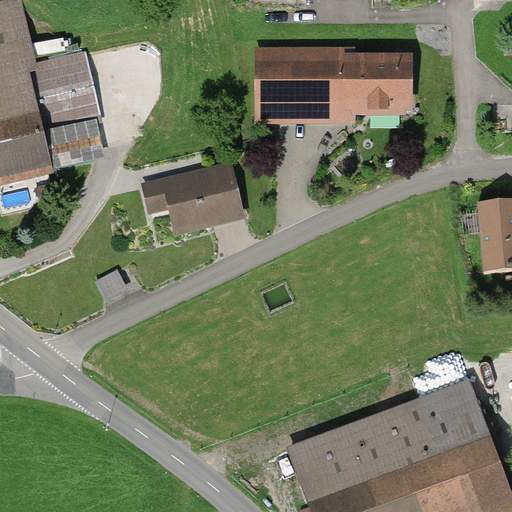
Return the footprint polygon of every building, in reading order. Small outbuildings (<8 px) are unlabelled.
[(0,175),(93,155),(72,56),(21,68),(8,7),(0,8),(0,175)] [(402,122),(402,63),(253,62),(252,121),(402,122)] [(238,223),(225,172),(142,192),(147,211),(160,208),(168,240),(238,223)] [(511,197),(481,199),(485,277),(511,275),(511,197)] [(110,301),(132,291),(121,268),(99,279),(110,301)] [(470,511),(508,498),(470,397),(292,464),(310,511),(470,511)]
